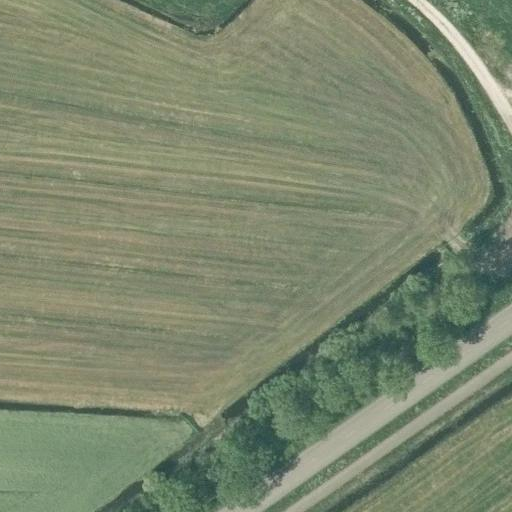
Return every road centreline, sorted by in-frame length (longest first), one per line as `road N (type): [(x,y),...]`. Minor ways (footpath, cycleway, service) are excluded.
road 1 (secondary): [(258,511),(511,321)]
road 2 (track): [(511,122),(413,0)]
